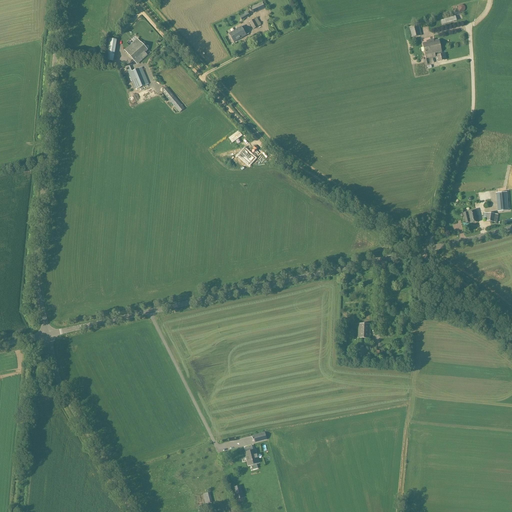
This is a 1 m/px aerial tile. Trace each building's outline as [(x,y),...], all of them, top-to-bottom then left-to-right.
[(262,3),(251,8),(254,14),(265,9),(262,3)] [(247,13),(240,17),(242,21),(250,16),(247,13)] [(456,17),(441,21),(442,26),(457,21),(456,17)] [(257,18),(249,23),(253,30),(261,25),(257,18)] [(419,26),(409,28),(411,38),(422,36),(419,26)] [(241,27),(229,34),(234,43),(246,36),(241,27)] [(107,38),(104,60),(113,62),(117,40),(107,38)] [(427,43),(423,44),(426,59),(436,57),(435,54),(438,53),(441,52),(442,52),(439,40),(434,41),(427,42),(427,43)] [(134,47),(128,53),(137,64),(142,60),(140,58),(148,51),(141,43),(135,48),(134,47)] [(129,66),(126,68),(135,90),(149,84),(142,68),(132,72),(129,66)] [(167,88),(162,92),(180,113),(185,109),(167,88)] [(239,131),(229,139),(232,143),(242,136),(239,131)] [(242,149),(238,153),(240,155),(239,156),(249,165),(254,159),(245,150),(244,151),(242,149)] [(507,192),(497,193),(498,212),(508,211),(507,192)] [(476,211),(464,214),(464,216),(470,215),(470,218),(473,217),(473,219),(477,218),(476,211)] [(484,213),(483,219),(486,220),(485,221),(497,223),(498,215),(484,213)] [(470,215),(464,216),(466,224),(470,223),(471,224),(478,222),(477,218),(473,219),(473,217),(470,218),(470,215)] [(359,325),(358,339),(370,339),(370,325),(359,325)] [(357,348),(356,358),(367,359),(367,349),(357,348)] [(265,433),(254,436),(255,443),(267,440),(265,433)] [(247,453),(246,453),(249,466),(258,463),(255,451),(253,451),(252,446),(246,448),(247,453)] [(209,493),(204,495),(206,505),(212,503),(209,493)]
